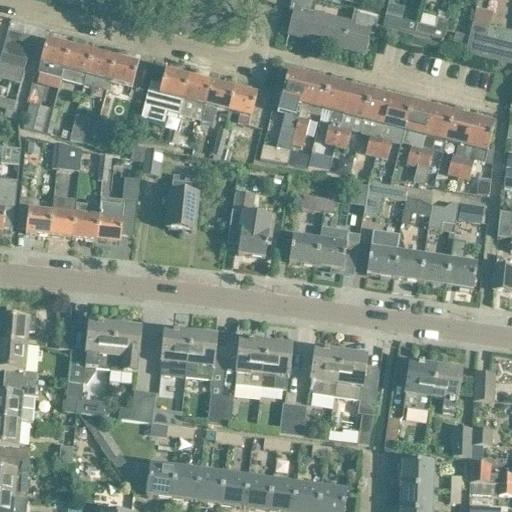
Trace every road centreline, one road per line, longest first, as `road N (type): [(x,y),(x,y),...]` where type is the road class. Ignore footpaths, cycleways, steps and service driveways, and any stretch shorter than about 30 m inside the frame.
road 1 (residential): [(480,333),(0,273)]
road 2 (residential): [(259,51),(256,62),(0,5)]
road 3 (residential): [(259,51),(479,106)]
road 4 (residential): [(480,333),(494,206)]
